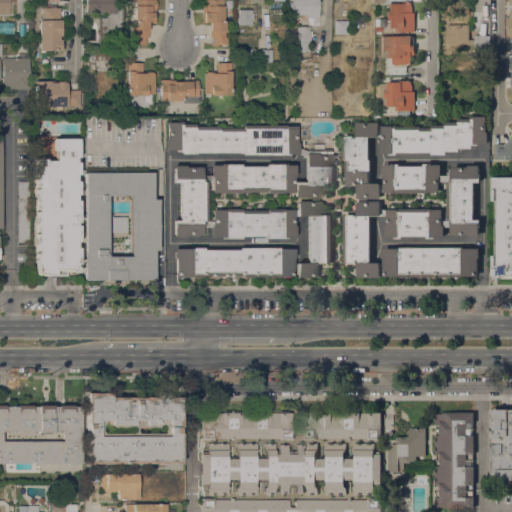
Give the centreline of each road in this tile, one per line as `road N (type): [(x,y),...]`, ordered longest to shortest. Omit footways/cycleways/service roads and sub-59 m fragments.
road 1 (primary): [(192,356),(511,354)]
road 2 (primary): [(511,328),(280,328)]
road 3 (primary): [(193,328),(0,327)]
